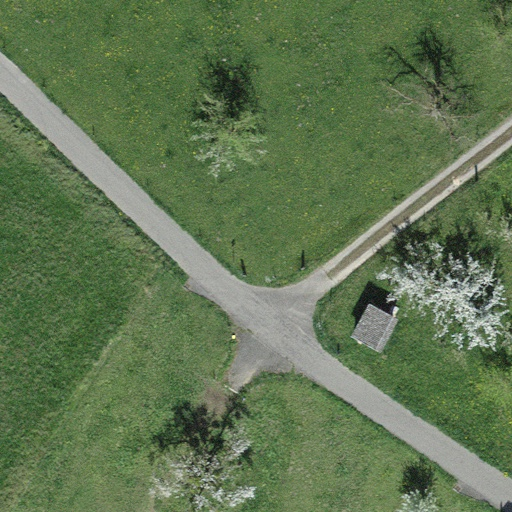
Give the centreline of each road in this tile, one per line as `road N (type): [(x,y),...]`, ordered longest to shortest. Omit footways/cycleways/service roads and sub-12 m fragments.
road 1 (unclassified): [(0,77),(275,341),(511,503)]
road 2 (track): [(511,132),(314,287),(224,396),(153,511)]
